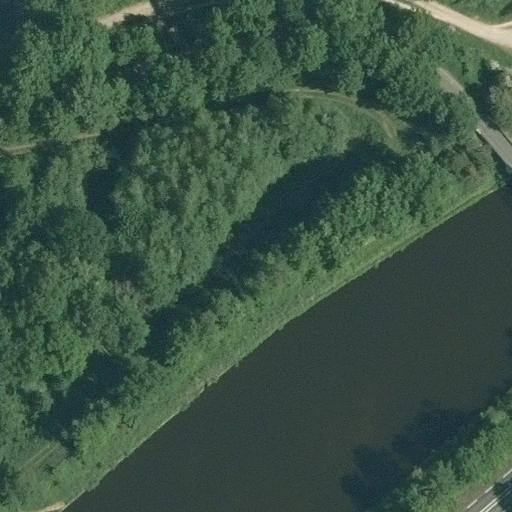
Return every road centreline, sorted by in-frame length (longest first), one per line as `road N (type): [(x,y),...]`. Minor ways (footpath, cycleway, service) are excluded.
road 1 (unclassified): [(511,161),(457,100),(407,63),(352,39),(280,42),(0,114)]
road 2 (track): [(182,0),(0,58)]
